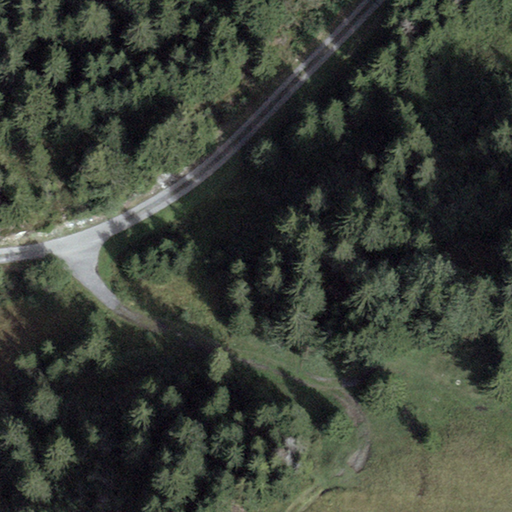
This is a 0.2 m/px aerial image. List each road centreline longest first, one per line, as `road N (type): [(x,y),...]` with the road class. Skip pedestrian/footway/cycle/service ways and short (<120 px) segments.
road 1 (unclassified): [(0,255),(78,242),(209,168),(374,0)]
road 2 (track): [(78,242),(86,273),(118,310),(332,390),(362,423),(353,466)]
